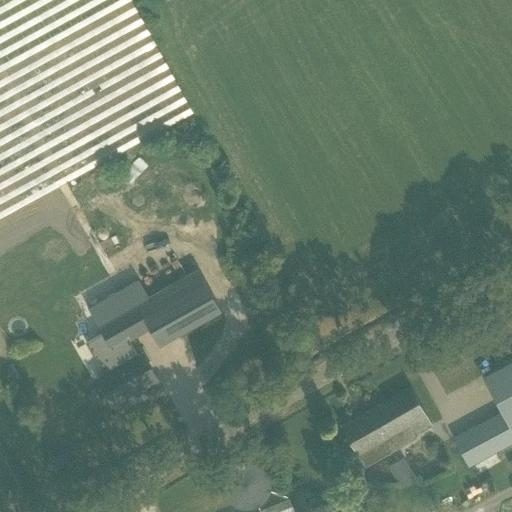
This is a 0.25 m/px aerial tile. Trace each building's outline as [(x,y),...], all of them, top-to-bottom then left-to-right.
[(132,0),(0,0),(0,214),(193,109),(132,0)] [(88,308),(92,316),(112,351),(129,340),(149,329),(158,346),(220,310),(196,269),(148,296),(139,279),(88,308)] [(158,378),(143,352),(95,378),(111,404),(158,378)] [(501,412),(511,432),(511,360),(482,377),(501,412)] [(430,423),(411,387),(341,426),(364,468),(396,450),(417,438),(414,432),(430,423)] [(511,443),(511,432),(501,412),(453,438),(468,466),(511,443)] [(261,482),(261,477),(261,472),(260,468),(257,463),(253,458),(249,455),(245,453),(240,452),(235,451),(231,452),(225,453),(220,456),(217,459),(214,463),(211,468),(210,471),(210,477),(210,482),(212,488),(214,492),(218,496),(223,500),(226,501),(231,503),(238,503),(247,500),(251,498),(254,495),(257,492),(260,486),(261,482)] [(401,488),(416,480),(410,470),(395,478),(401,488)] [(295,511),(289,498),(257,511),(295,511)]
